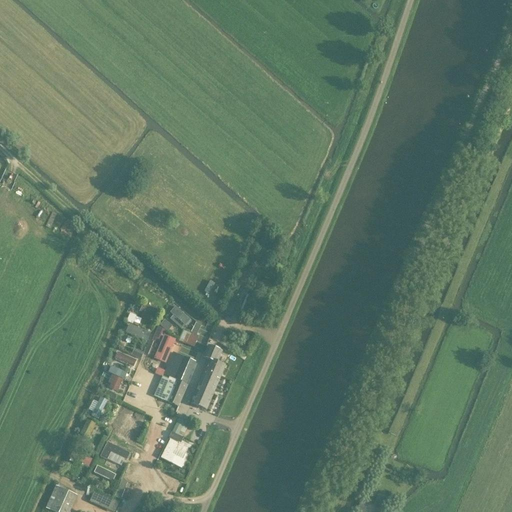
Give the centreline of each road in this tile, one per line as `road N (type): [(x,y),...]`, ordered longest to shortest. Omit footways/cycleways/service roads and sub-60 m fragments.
road 1 (unclassified): [(201,511),(329,220),(409,0)]
road 2 (unclassified): [(308,511),(511,31)]
